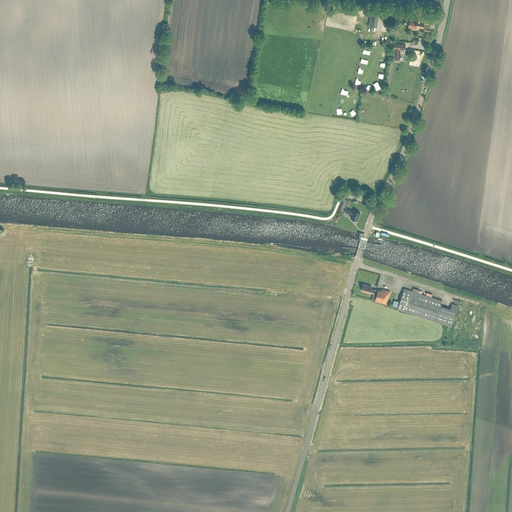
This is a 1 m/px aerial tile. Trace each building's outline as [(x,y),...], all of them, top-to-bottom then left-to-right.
[(366,9),(365,15),(370,15),(369,20),(369,23),(368,26),(377,27),(377,24),(379,9),(371,8),(371,9),(366,9)] [(390,11),(389,18),(390,18),(390,24),(399,26),(400,20),(406,21),(407,13),(390,11)] [(421,21),(409,19),(408,28),(415,30),(415,26),(423,28),(424,21),(421,20),(421,21)] [(405,44),(394,44),(394,49),(395,49),(394,59),(400,60),(400,49),(405,49),(405,44)] [(367,52),(375,53),(376,47),(373,47),(373,46),(368,45),(367,52)] [(342,215),(344,211),(352,214),(350,217),(357,220),(360,213),(354,210),(353,211),(345,208),(348,200),(344,198),(337,214),(342,215)] [(363,284),(361,290),(370,292),(373,293),(373,295),(376,296),(375,301),(387,304),(390,291),(381,288),(381,290),(378,289),(378,290),(371,288),(371,286),(363,284)] [(397,309),(435,321),(451,326),(456,310),(440,305),(442,300),(404,288),(397,309)]
